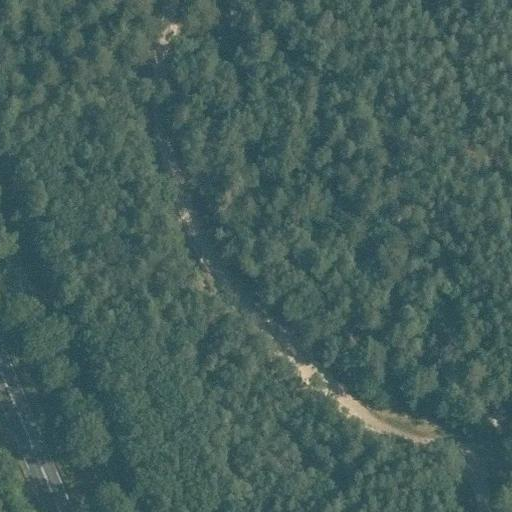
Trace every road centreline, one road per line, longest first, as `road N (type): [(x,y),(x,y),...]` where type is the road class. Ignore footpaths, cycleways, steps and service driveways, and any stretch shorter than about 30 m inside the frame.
road 1 (unknown): [(170,0),(162,135),(180,211),(235,294),(383,426),(478,454),(488,511)]
road 2 (secondary): [(60,511),(0,370)]
road 3 (track): [(164,57),(285,0)]
